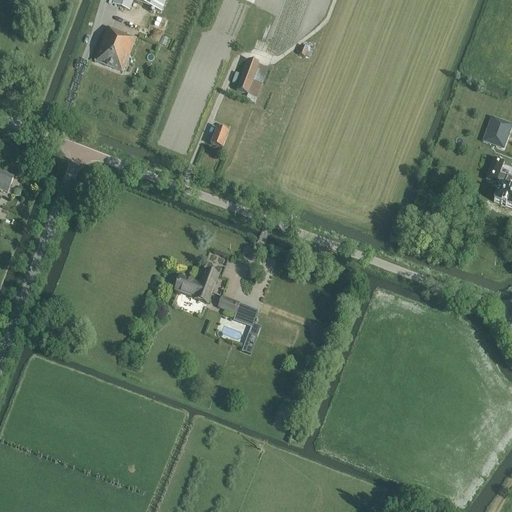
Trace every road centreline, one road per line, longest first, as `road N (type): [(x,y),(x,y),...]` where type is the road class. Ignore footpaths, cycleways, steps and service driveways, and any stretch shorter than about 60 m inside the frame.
road 1 (unclassified): [(510,312),(79,151)]
road 2 (unclassified): [(0,362),(79,151)]
